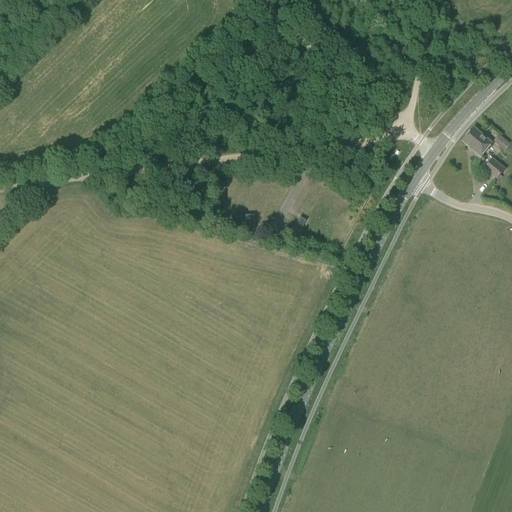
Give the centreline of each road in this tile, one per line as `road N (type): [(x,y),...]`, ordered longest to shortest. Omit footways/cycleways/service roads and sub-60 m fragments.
road 1 (track): [(0,188),(352,142),(389,135),(402,123)]
road 2 (tertiary): [(260,511),(341,311),(414,182)]
road 3 (track): [(260,0),(402,123)]
road 4 (tertiary): [(414,182),(511,68)]
road 5 (track): [(402,123),(434,0)]
